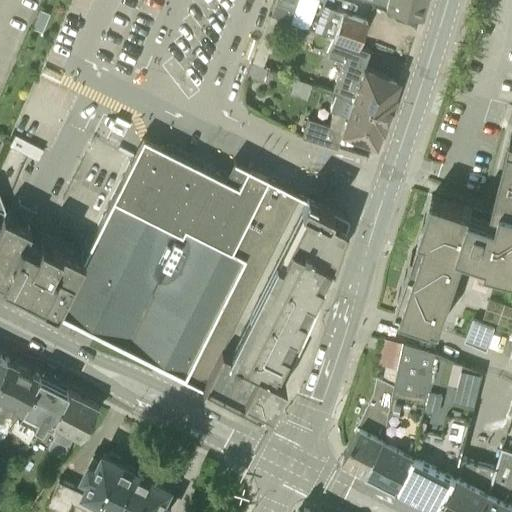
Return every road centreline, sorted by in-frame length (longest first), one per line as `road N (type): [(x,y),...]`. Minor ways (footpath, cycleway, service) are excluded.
road 1 (tertiary): [(292,464),(352,306),(447,0)]
road 2 (secondary): [(292,464),(0,319)]
